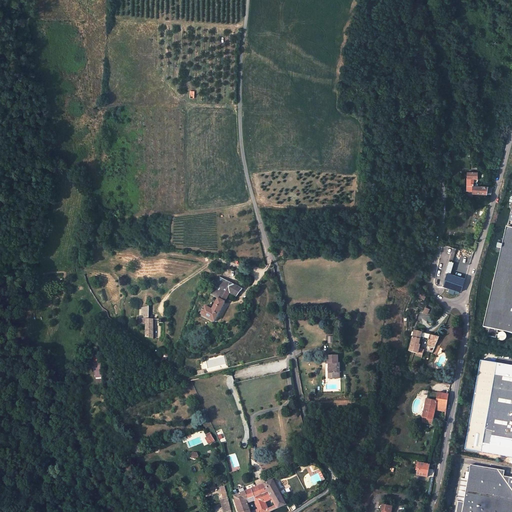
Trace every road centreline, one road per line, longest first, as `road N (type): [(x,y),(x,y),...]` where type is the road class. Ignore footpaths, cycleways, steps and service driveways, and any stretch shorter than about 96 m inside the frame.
road 1 (unclassified): [(247,0),(242,152),(277,273),(309,438),(330,471)]
road 2 (unclassified): [(461,300),(442,301),(431,290),(442,184),(411,0)]
road 3 (unclassified): [(461,300),(461,358),(431,511)]
road 4 (unclassified): [(461,300),(511,133)]
